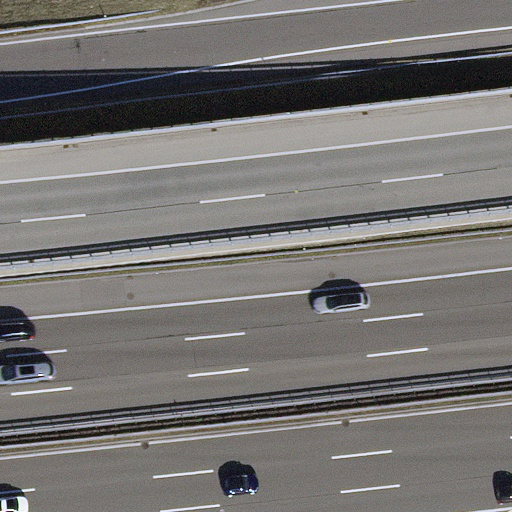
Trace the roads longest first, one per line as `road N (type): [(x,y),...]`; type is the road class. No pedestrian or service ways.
road 1 (motorway): [(511,9),(0,69)]
road 2 (motorway): [(511,166),(0,223)]
road 3 (motorway): [(0,511),(511,456)]
road 4 (motorway): [(511,322),(0,376)]
